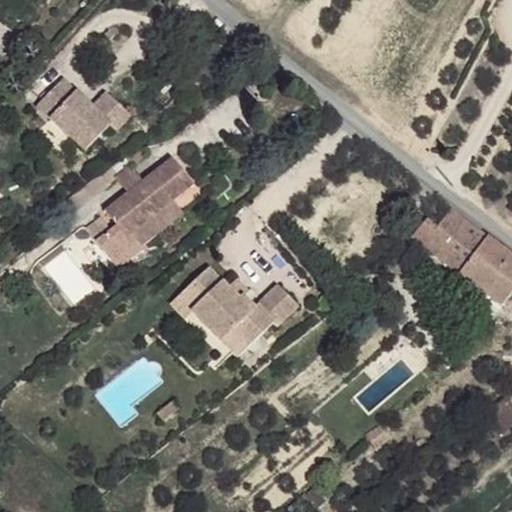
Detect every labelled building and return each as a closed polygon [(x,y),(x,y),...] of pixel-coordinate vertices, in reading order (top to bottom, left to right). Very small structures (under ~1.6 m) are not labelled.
[(104,39),(109,44),(115,38),(109,32),(104,39)] [(58,83),(34,109),(81,156),(107,128),(112,133),(127,118),(103,96),(89,111),(58,83)] [(140,144),(123,157),(130,166),(147,153),(140,144)] [(130,166),(123,157),(65,201),(73,212),(108,186),(106,184),(116,177),(130,166)] [(130,196),(109,213),(120,228),(112,233),(101,219),(87,230),(98,244),(120,272),(147,251),(144,246),(134,235),(176,200),(192,188),(170,163),(144,184),(130,196)] [(144,184),(130,166),(116,177),(130,196),(144,184)] [(176,200),(134,235),(144,246),(186,213),(176,200)] [(426,218),(412,237),(481,291),(509,255),(451,211),(438,227),(426,218)] [(511,257),(509,255),(481,291),(504,309),(511,297),(511,257)] [(207,263),(188,279),(190,282),(209,265),(207,263)] [(201,294),(188,304),(216,337),(225,328),(241,346),(269,322),(272,326),(294,307),(276,285),(259,299),(263,303),(257,308),(253,304),(251,306),(243,296),(240,293),(236,296),(228,287),(209,265),(190,282),(201,294)] [(188,279),(168,296),(181,311),(188,304),(201,294),(190,282),(188,279)] [(238,279),(228,287),(236,296),(240,293),(243,296),(248,291),(238,279)] [(259,299),(253,304),(257,308),(263,303),(259,299)] [(225,328),(216,337),(227,350),(231,354),(241,346),(225,328)] [(181,390),(168,400),(180,414),(192,403),(181,390)] [(168,400),(157,410),(163,416),(159,419),(165,426),(180,414),(168,400)]
